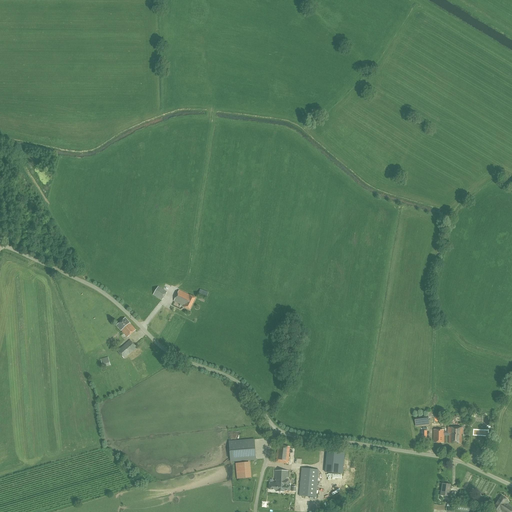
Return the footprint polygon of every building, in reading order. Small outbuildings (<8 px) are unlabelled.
[(162,300),(167,292),(158,287),(153,295),(162,300)] [(206,298),(208,292),(200,289),(198,295),(206,298)] [(190,295),(179,290),(174,301),(184,306),(190,309),(195,298),(190,295)] [(127,337),(135,330),(125,318),(117,325),(127,337)] [(111,346),(116,346),(116,349),(120,349),(119,344),(121,344),(121,340),(117,340),(117,338),(111,339),(111,346)] [(125,358),(137,348),(130,340),(118,350),(125,358)] [(418,420),(415,421),(416,423),(416,426),(427,425),(426,418),(423,418),(423,420),(419,421),(418,420)] [(462,434),(462,428),(448,427),(448,433),(449,433),(449,443),(461,443),(461,434),(462,434)] [(444,443),(444,430),(433,430),(433,443),(444,443)] [(256,460),(254,439),(228,442),(230,462),(256,460)] [(283,464),(288,464),(290,447),(278,445),(276,462),(283,464)] [(327,450),(325,470),(343,472),(345,451),(327,450)] [(250,463),(236,464),(237,479),(252,478),(250,463)] [(316,497),(318,470),(302,468),(299,496),(316,497)] [(269,484),(269,490),(277,490),(277,492),(284,492),(284,491),(290,491),(291,486),(289,485),(289,480),(288,480),(288,479),(288,478),(288,471),(275,471),(275,482),(274,482),(274,481),(270,480),(269,484)] [(456,498),(456,493),(449,492),(450,485),(442,483),(441,495),(448,496),(448,498),(452,499),(452,497),(456,498)] [(473,503),(475,497),(459,494),(458,499),(473,503)] [(511,511),(511,505),(508,503),(509,502),(508,501),(509,501),(501,496),(492,510),(495,511),(511,511)]
